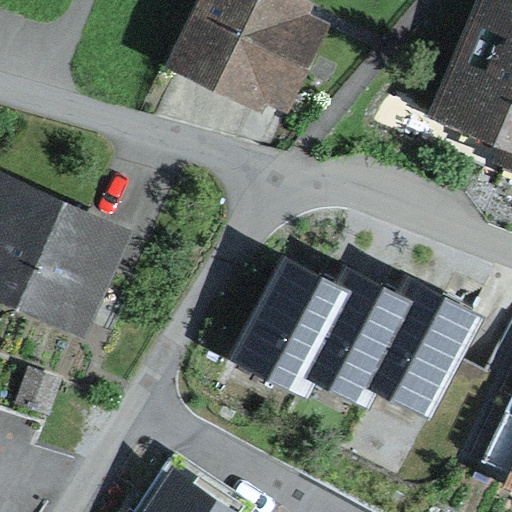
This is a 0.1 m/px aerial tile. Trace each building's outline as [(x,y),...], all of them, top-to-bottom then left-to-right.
[(291,16),(294,9),(275,0),(210,0),(185,54),(257,88),(260,82),(282,93),(313,26),(291,16)] [(511,0),(486,0),(443,107),(511,135),(511,144),(508,155),(511,156),(511,0)] [(0,218),(0,280),(111,330),(137,274),(109,261),(122,233),(101,224),(97,234),(11,196),(0,218)] [(320,270),(314,280),(288,267),(244,351),(301,381),(310,363),(306,361),(346,283),(320,270)] [(346,283),(306,361),(310,363),(362,390),(371,373),(367,370),(408,293),(381,279),(375,290),(350,276),(346,283)] [(408,293),(367,370),(371,373),(423,400),(473,305),(443,289),(437,300),(411,286),(408,293)] [(511,422),(501,418),(482,459),(511,473),(511,422)] [(268,511),(173,455),(139,511),(268,511)]
